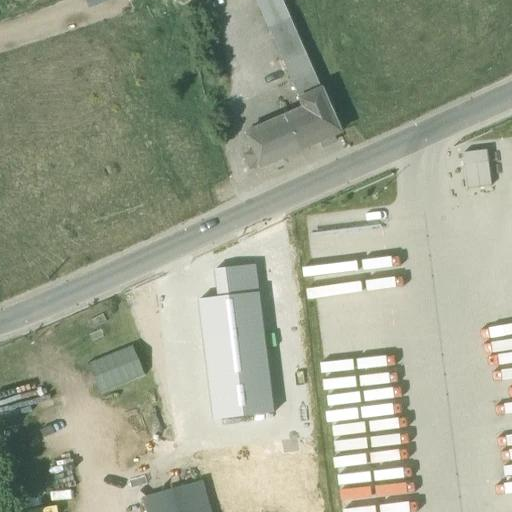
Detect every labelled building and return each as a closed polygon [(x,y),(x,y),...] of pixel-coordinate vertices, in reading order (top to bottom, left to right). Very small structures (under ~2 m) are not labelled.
[(90,9),(114,0),(95,0),(87,3),(90,9)] [(255,0),(282,60),(304,51),(281,0),(255,0)] [(138,37),(57,65),(113,225),(194,197),(138,37)] [(340,133),(304,51),(282,60),(300,102),(302,101),(305,109),(291,115),(290,114),(245,135),(253,151),(244,155),(251,170),(259,167),(260,169),(340,133)] [(487,151),(462,154),(467,189),(492,187),(487,151)] [(213,271),(217,298),(258,293),(255,266),(213,271)] [(273,414),(258,293),(217,298),(198,301),(213,422),(273,414)] [(145,511),(211,511),(203,481),(142,498),(145,511)]
